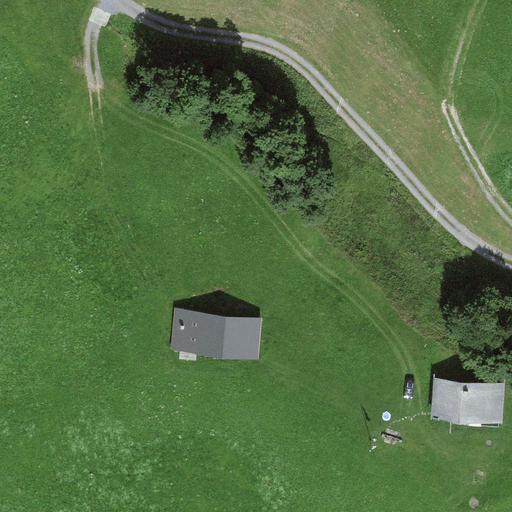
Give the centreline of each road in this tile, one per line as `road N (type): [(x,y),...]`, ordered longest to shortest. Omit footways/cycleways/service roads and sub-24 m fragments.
road 1 (unknown): [(107,0),(90,46),(90,72),(102,94),(234,166),(388,384)]
road 2 (track): [(511,257),(427,192),(329,87),(269,40),(172,23),(130,0)]
road 3 (track): [(511,203),(464,123),(457,71),(484,0)]
